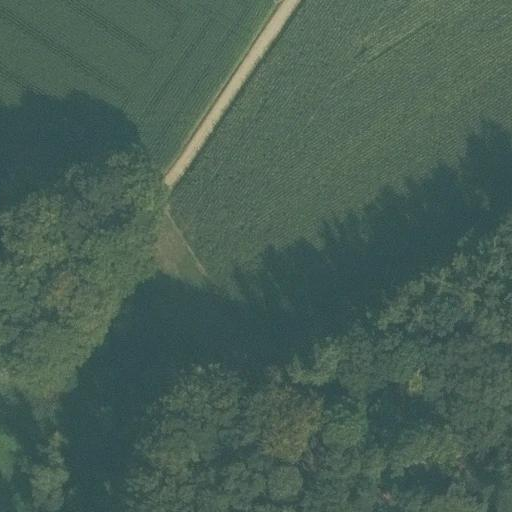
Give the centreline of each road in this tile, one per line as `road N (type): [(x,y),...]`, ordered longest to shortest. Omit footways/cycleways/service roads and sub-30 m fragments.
road 1 (track): [(118,228),(195,149),(294,0)]
road 2 (track): [(0,337),(118,228)]
road 3 (track): [(0,260),(39,258),(118,228)]
